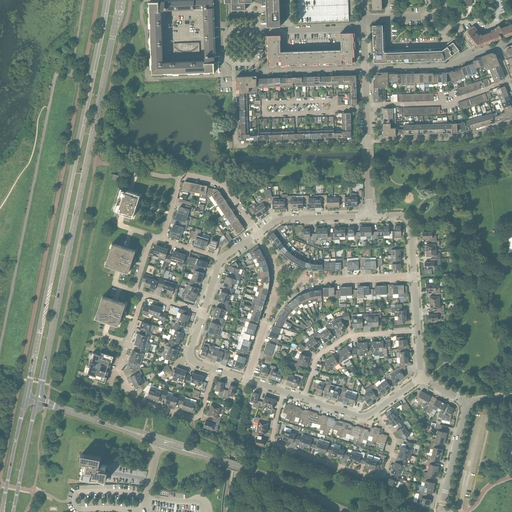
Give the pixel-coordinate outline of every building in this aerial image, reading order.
[(158,0),(159,2),(149,2),(149,3),(150,3),(152,74),(214,72),(214,73),(215,73),(214,63),(217,63),(217,56),(216,56),(215,34),(213,0),(176,0),(175,0),(165,0),(158,0)] [(252,0),(224,0),(225,4),(232,3),(232,10),(246,10),(246,2),(253,2),(252,0)] [(266,0),(267,27),(280,26),(279,0),(266,0)] [(371,0),(372,10),(382,10),(382,4),(381,0),(371,0)] [(511,22),(511,23),(511,25),(501,28),(499,26),(492,32),(488,32),(487,32),(488,34),(482,36),(480,34),(473,27),(472,27),(467,31),(466,35),(473,44),(474,43),(477,48),(485,45),(486,46),(489,44),(493,42),(499,39),(499,38),(504,34),(506,37),(507,38),(509,36),(511,34),(511,22)] [(397,62),(405,62),(412,62),(420,62),(428,61),(436,61),(445,61),(452,56),(459,50),(457,47),(458,47),(453,40),(447,44),(441,49),(436,49),(428,49),(420,49),(412,49),(404,50),(396,50),(388,50),(386,53),(385,53),(383,51),(384,50),(386,48),(385,40),(385,33),(385,25),(373,26),(373,33),(373,41),(373,48),(374,61),(376,63),(389,63),(397,62)] [(342,64),(348,64),(355,64),(354,52),(357,51),(357,49),(356,49),(356,42),(356,37),(355,37),(355,33),(348,33),(340,34),(341,49),(281,52),(281,42),(281,35),(266,36),(266,40),(265,40),(265,45),(266,45),(266,52),(265,52),(265,55),(268,54),(268,67),(281,66),(281,67),(285,67),(290,67),(297,66),(297,67),(302,67),(302,66),(309,66),(314,66),(321,66),(326,66),(326,65),(333,65),(333,66),(338,65),(342,65),(342,64)] [(489,69),(500,65),(496,56),(495,54),(494,54),(492,53),(491,53),(481,57),(485,67),(486,70),(487,70),(489,69)] [(481,69),(485,67),(481,57),(477,59),(481,69)] [(477,71),(481,69),(477,59),(472,60),(473,63),(477,71)] [(478,73),(477,71),(473,63),(469,65),(473,75),(478,73)] [(469,77),(473,75),(469,65),(465,66),(469,77)] [(491,73),(501,69),(500,65),(489,69),(491,73)] [(465,78),(469,77),(465,66),(461,68),(465,78)] [(461,80),(465,78),(461,68),(457,69),(461,80)] [(457,82),(461,80),(457,69),(453,71),(457,82)] [(492,78),(503,74),(501,69),(491,73),(492,78)] [(452,83),(457,82),(453,71),(448,73),(452,83)] [(387,87),(388,87),(388,73),(381,73),(381,75),(375,75),(375,78),(375,81),(373,81),(374,88),(385,87),(387,87)] [(494,82),(505,78),(503,74),(492,78),(494,82)] [(257,76),(253,76),(236,77),(237,93),(240,93),(245,93),(249,93),(253,92),(255,92),(257,92),(257,90),(257,79),(257,76)] [(498,94),(506,91),(505,86),(496,90),(498,94)] [(511,105),(510,100),(501,103),(499,104),(500,109),(503,108),(511,105)] [(505,112),(511,116),(511,114),(511,115),(511,113),(511,108),(511,105),(503,108),(504,108),(505,112)] [(500,114),(500,115),(502,120),(502,121),(509,119),(510,117),(511,117),(511,116),(505,112),(500,114)] [(396,135),(396,129),(396,128),(391,128),(391,123),(384,123),(383,123),(383,130),(385,132),(382,135),(383,136),(384,137),(387,134),(389,136),(396,136),(396,135)] [(188,194),(189,191),(190,183),(185,182),(184,183),(181,182),(180,190),(179,192),(188,194)] [(207,197),(208,197),(210,188),(207,188),(207,186),(202,185),(200,194),(207,195),(207,197)] [(111,211),(120,214),(133,218),(140,195),(118,188),(111,211)] [(215,201),(222,196),(218,190),(210,188),(208,197),(210,198),(212,196),(215,201)] [(321,202),(324,202),(324,195),(318,195),(318,198),(315,199),(315,208),(321,207),(321,202)] [(327,207),(333,207),(333,198),(327,198),(327,195),(324,195),(324,202),(327,202),(327,207)] [(339,202),(342,202),(342,195),(339,195),(339,198),(333,198),(333,207),(339,207),(339,202)] [(345,207),(351,207),(351,197),(345,198),(345,195),(342,195),(342,202),(345,202),(345,207)] [(215,201),(218,205),(218,206),(225,201),(222,196),(215,201)] [(285,203),(288,203),(288,196),(284,196),(285,200),(279,200),(279,209),(285,209),(285,203)] [(291,208),(297,208),(297,199),(291,199),(291,196),(288,196),(288,203),(291,203),(291,208)] [(303,203),(306,203),(306,196),(297,196),(297,199),(297,208),(303,208),(303,203)] [(309,208),(315,208),(315,199),(309,199),(309,196),(306,196),(306,203),(309,203),(309,208)] [(258,206),(263,214),(268,211),(265,206),(269,204),(266,197),(259,202),(261,205),(258,206)] [(273,209),(279,209),(279,200),(279,197),(266,197),(269,204),(273,204),(273,209)] [(225,201),(218,206),(218,205),(215,207),(216,208),(219,206),(221,210),(229,206),(225,201)] [(178,213),(187,216),(188,213),(191,213),(193,208),(186,206),(185,209),(180,207),(178,213)] [(221,210),(224,214),(225,215),(232,210),(229,206),(221,210)] [(258,217),(263,214),(258,206),(253,210),(251,207),(249,209),(253,215),(255,213),(258,217)] [(224,214),(222,216),(223,218),(225,216),(228,220),(235,215),(232,210),(225,215),(224,214)] [(181,224),(187,226),(189,221),(186,220),(187,216),(178,213),(176,219),(182,221),(181,224)] [(228,220),(230,224),(231,225),(238,220),(235,215),(228,220)] [(238,220),(231,225),(230,224),(228,226),(229,227),(232,231),(234,229),(241,224),(238,220)] [(172,231),(182,234),(183,231),(185,231),(187,226),(181,224),(180,227),(174,225),(172,231)] [(241,224),(234,229),(237,234),(245,229),(241,224)] [(273,240),(282,234),(280,231),(283,228),(283,226),(281,226),(276,230),(276,231),(270,236),(273,240)] [(392,241),(392,239),(392,231),(389,232),(389,226),(383,227),(383,236),(389,236),(389,239),(390,239),(390,241),(392,241)] [(392,231),(392,239),(401,238),(401,226),(395,226),(395,231),(392,231)] [(360,236),(366,236),(366,227),(360,227),(360,232),(357,233),(357,240),(360,240),(360,236)] [(372,239),(375,239),(375,232),(372,232),(371,227),(366,227),(366,236),(372,236),(372,239)] [(378,236),(383,236),(383,227),(377,227),(378,232),(375,232),(375,239),(378,239),(378,236)] [(322,241),(331,240),(331,233),(328,234),(327,228),(322,229),(322,238),(322,241)] [(336,237),(339,237),(339,228),(333,228),(334,233),(331,233),(331,240),(337,240),(336,237)] [(348,240),(348,237),(348,233),(345,233),(345,228),(339,228),(339,237),(345,237),(345,240),(348,240)] [(354,240),(357,240),(357,233),(354,233),(354,228),(348,228),(348,233),(348,237),(354,237),(354,240)] [(200,246),(203,237),(200,236),(201,231),(196,229),(195,232),(193,238),(196,239),(194,244),(200,246)] [(313,246),(313,241),(313,234),(310,234),(310,229),(304,229),(304,232),(301,232),(302,238),(307,238),(307,244),(313,246)] [(316,238),(322,238),(322,229),(316,229),(316,234),(313,234),(313,241),(316,241),(316,238)] [(182,234),(172,231),(170,237),(182,241),(183,239),(180,237),(182,234)] [(432,241),(437,241),(436,236),(433,236),(433,232),(422,233),(423,239),(429,239),(429,242),(432,241)] [(208,243),(210,244),(212,240),(212,238),(210,237),(210,236),(204,234),(203,237),(200,246),(206,248),(208,243)] [(283,240),(282,239),(285,237),(282,234),(273,240),(276,245),(283,240)] [(280,250),(286,245),(284,241),(286,239),(285,237),(282,239),(283,240),(276,245),(280,250)] [(218,242),(212,240),(210,244),(209,249),(215,251),(216,246),(220,248),(228,242),(226,238),(221,241),(220,240),(218,242)] [(426,251),(435,250),(435,245),(439,245),(439,241),(437,241),(432,241),(432,244),(426,245),(426,251)] [(135,260),(133,259),(136,251),(116,245),(115,249),(112,248),(107,261),(110,262),(109,266),(128,273),(131,264),(134,265),(135,260)] [(280,250),(284,255),(290,249),(289,248),(286,245),(280,250)] [(153,255),(159,257),(162,248),(156,246),(154,251),(152,250),(150,256),(152,257),(153,255)] [(289,259),(294,252),(291,249),(293,247),(291,246),(289,248),(290,249),(284,255),(289,259)] [(392,255),(401,255),(400,249),(395,250),(395,246),(388,247),(388,252),(391,252),(392,255)] [(253,260),(256,259),(255,258),(262,254),(259,248),(257,250),(255,247),(248,251),(250,255),(252,258),(253,260)] [(167,263),(169,256),(166,255),(168,250),(162,248),(159,257),(165,259),(164,262),(167,263)] [(289,259),(293,262),(298,255),(297,254),(299,252),(296,250),(294,252),(289,259)] [(433,259),(440,259),(440,254),(436,254),(435,250),(426,251),(427,257),(433,256),(433,259)] [(177,263),(180,253),(174,251),(172,257),(169,256),(167,263),(176,266),(177,263)] [(299,265),(302,257),(304,255),(300,253),(299,252),(297,254),(298,255),(293,262),(299,265)] [(185,268),(186,264),(187,261),(184,260),(186,255),(180,253),(177,263),(180,264),(179,266),(185,268)] [(258,262),(265,259),(262,254),(255,258),(256,259),(258,262)] [(392,264),(396,264),(396,261),(401,261),(401,255),(392,255),(392,261),(389,261),(389,264),(392,264)] [(299,265),(304,267),(307,259),(306,259),(302,257),(299,265)] [(194,267),(200,269),(201,266),(206,268),(208,263),(198,259),(196,264),(195,264),(194,267)] [(257,269),(260,268),(259,267),(267,265),(267,264),(265,259),(258,262),(259,266),(257,267),(257,269)] [(341,267),(344,267),(344,260),(344,259),(335,259),(336,262),(336,271),(341,271),(341,267)] [(359,267),(362,267),(362,259),(358,260),(358,262),(353,262),(353,270),(359,270),(359,267)] [(365,270),(371,270),(370,261),(365,261),(365,259),(362,259),(362,267),(365,267),(365,270)] [(376,266),(379,266),(379,259),(376,259),(376,261),(370,261),(371,270),(376,270),(376,266)] [(425,269),(435,268),(434,264),(438,264),(438,262),(441,262),(440,259),(433,259),(430,259),(431,262),(424,263),(425,269)] [(347,271),(353,270),(353,262),(347,262),(347,260),(344,260),(344,267),(347,267),(347,271)] [(240,278),(241,275),(242,275),(243,271),(241,269),(240,269),(230,266),(228,271),(235,273),(234,276),(240,278)] [(193,275),(203,278),(204,273),(199,272),(200,269),(194,267),(193,270),(195,270),(193,275)] [(144,286),(149,288),(152,279),(147,278),(148,275),(145,274),(142,282),(145,282),(144,286)] [(189,282),(195,284),(196,281),(201,283),(203,278),(193,275),(191,280),(190,279),(189,282)] [(225,281),(235,284),(236,280),(239,281),(240,278),(234,276),(233,279),(226,276),(225,281)] [(156,286),(159,287),(162,280),(159,279),(158,281),(152,279),(149,288),(155,290),(156,286)] [(161,292),(167,294),(169,285),(164,283),(165,281),(162,280),(159,287),(162,288),(161,292)] [(235,293),(236,290),(238,285),(235,284),(225,281),(223,286),(230,288),(229,291),(235,293)] [(188,290),(198,293),(199,289),(194,287),(195,284),(189,282),(188,285),(190,285),(188,290)] [(169,285),(167,294),(172,296),(173,292),(177,293),(179,285),(176,284),(175,287),(169,285)] [(435,294),(443,293),(440,293),(440,288),(436,288),(436,284),(426,285),(426,291),(433,291),(433,294),(435,294)] [(399,297),(398,294),(398,285),(392,286),(393,289),(390,289),(390,296),(390,299),(393,299),(393,298),(399,298),(399,297)] [(398,285),(398,294),(399,297),(408,297),(407,286),(404,287),(404,285),(398,285)] [(372,300),(372,297),(372,290),(369,290),(369,286),(363,287),(363,295),(367,295),(367,300),(372,300)] [(375,295),(381,295),(381,286),(375,286),(375,290),(372,290),(372,297),(375,297),(375,295)] [(387,296),(390,296),(390,289),(387,289),(386,286),(381,286),(381,295),(387,294),(387,296)] [(334,298),(338,298),(337,291),(334,291),(334,287),(329,288),(329,299),(330,299),(330,296),(334,296),(334,298)] [(341,296),(346,296),(346,287),(340,287),(340,291),(337,291),(338,298),(341,298),(341,296)] [(352,298),(355,297),(355,290),(352,290),(352,287),(346,287),(346,296),(347,296),(347,298),(352,298)] [(364,299),(363,295),(363,287),(358,287),(358,290),(355,290),(355,297),(358,297),(358,299),(364,299)] [(184,294),(185,294),(184,297),(190,299),(191,296),(196,298),(198,293),(188,290),(185,289),(184,294)] [(220,296),(230,300),(231,295),(234,296),(235,293),(229,291),(228,294),(221,292),(220,296)] [(316,301),(318,301),(317,299),(316,299),(315,291),(309,292),(312,302),(316,301)] [(257,298),(265,300),(267,295),(259,292),(258,297),(255,296),(254,298),(257,299),(257,298)] [(312,303),(312,302),(309,292),(303,294),(306,302),(308,301),(308,304),(307,304),(308,307),(310,307),(309,304),(312,303)] [(430,303),(440,302),(439,298),(443,298),(443,293),(435,294),(435,297),(429,297),(430,303)] [(308,304),(308,301),(306,302),(303,294),(297,297),(302,304),(303,306),(307,304),(308,304)] [(224,306),(230,308),(231,305),(228,304),(230,300),(220,296),(218,301),(225,303),(224,306)] [(298,307),(299,306),(302,304),(297,297),(292,300),(298,307)] [(125,313),(123,312),(125,304),(106,298),(105,302),(102,301),(97,314),(100,315),(99,319),(118,326),(121,317),(124,318),(125,313)] [(256,303),(263,306),(265,300),(257,298),(257,299),(256,303)] [(300,308),(299,306),(298,307),(292,300),(288,304),(294,310),(297,307),(299,310),(300,308)] [(254,309),(262,311),(263,306),(256,303),(253,302),(252,307),(251,309),(254,310),(254,309)] [(437,312),(442,311),(444,311),(444,306),(440,306),(440,302),(430,303),(430,309),(436,309),(437,312)] [(148,313),(154,315),(157,306),(151,304),(150,308),(144,306),(144,307),(141,314),(147,316),(148,313)] [(290,314),(291,313),(294,310),(288,304),(284,309),(290,314)] [(153,318),(159,319),(162,320),(164,313),(161,312),(162,308),(157,306),(154,315),(153,318)] [(215,312),(225,315),(226,310),(229,311),(230,308),(224,306),(223,309),(216,307),(215,312)] [(176,318),(188,321),(190,316),(186,315),(187,311),(179,308),(178,312),(176,318)] [(398,317),(406,316),(406,310),(402,311),(402,308),(395,308),(392,308),(392,313),(395,313),(395,317),(398,317)] [(293,315),(291,313),(290,314),(284,309),(280,313),(287,318),(289,316),(291,318),(292,316),(293,315)] [(429,321),(438,321),(439,321),(438,317),(442,316),(444,316),(444,312),(442,312),(442,311),(437,312),(434,312),(434,315),(428,315),(429,321)] [(219,322),(225,324),(226,321),(223,320),(225,315),(215,312),(213,317),(220,319),(219,322)] [(285,322),(285,321),(287,318),(280,313),(277,319),(285,322)] [(373,317),(374,327),(379,327),(378,319),(381,319),(381,313),(378,313),(378,314),(373,314),(373,317)] [(250,320),(255,321),(258,322),(260,317),(252,314),(250,320)] [(347,328),(342,322),(347,320),(345,314),(342,315),(343,317),(335,320),(342,331),(347,328)] [(362,321),(365,320),(365,314),(362,314),(357,315),(358,328),(363,328),(362,321)] [(369,327),(374,327),(373,317),(368,317),(368,314),(365,314),(365,320),(368,320),(369,327)] [(394,325),(397,325),(403,325),(403,322),(407,322),(406,316),(398,317),(398,320),(394,321),(394,325)] [(174,326),(181,329),(182,326),(186,327),(188,321),(176,318),(175,323),(174,326)] [(247,328),(255,331),(257,325),(254,324),(255,321),(250,320),(248,319),(247,322),(249,322),(247,328)] [(286,328),(288,325),(287,324),(288,323),(285,321),(285,322),(277,319),(275,325),(283,327),(286,328)] [(338,334),(342,331),(335,320),(331,322),(329,320),(327,322),(328,324),(332,330),(334,328),(338,334)] [(143,332),(151,334),(152,331),(149,330),(151,325),(142,322),(140,328),(144,329),(143,332)] [(210,327),(220,330),(221,325),(224,327),(225,324),(219,322),(218,324),(211,322),(210,327)] [(323,332),(329,340),(333,337),(329,331),(332,330),(328,324),(326,326),(328,329),(323,332)] [(174,336),(182,339),(184,333),(180,332),(181,329),(174,326),(173,329),(176,330),(174,336)] [(271,331),(282,335),(282,334),(279,333),(281,328),(273,326),(271,331)] [(220,339),(221,336),(223,331),(220,330),(210,327),(208,332),(215,334),(214,337),(220,339)] [(243,335),(250,338),(251,335),(254,336),(255,331),(247,328),(246,333),(244,333),(243,335)] [(271,340),(278,343),(279,340),(277,339),(279,335),(282,336),(282,335),(271,331),(269,337),(272,338),(271,340)] [(136,339),(148,343),(146,342),(147,337),(150,337),(151,334),(143,332),(142,335),(138,334),(136,339)] [(325,343),(329,340),(323,332),(319,334),(318,332),(315,333),(318,339),(321,337),(325,343)] [(310,340),(316,349),(320,346),(316,340),(318,339),(315,333),(312,335),(314,338),(310,340)] [(168,343),(176,346),(177,343),(181,344),(182,339),(174,336),(171,335),(168,343)] [(242,344),(250,347),(252,342),(249,341),(250,338),(243,335),(242,338),(244,339),(242,344)] [(398,349),(404,349),(404,346),(407,346),(407,340),(404,340),(403,337),(396,338),(396,341),(399,340),(399,346),(398,346),(398,349)] [(137,349),(145,351),(148,352),(149,349),(146,348),(148,343),(136,339),(135,345),(138,346),(137,349)] [(265,348),(276,351),(277,351),(278,346),(277,346),(278,343),(271,340),(270,343),(267,342),(265,348)] [(311,352),(316,349),(310,340),(306,343),(311,352)] [(387,356),(387,352),(387,350),(387,346),(384,346),(383,341),(378,342),(379,356),(384,355),(384,357),(387,356)] [(368,354),(371,354),(371,347),(368,348),(367,342),(362,343),(363,353),(368,353),(368,354)] [(374,356),(379,356),(378,342),(373,342),(374,347),(371,347),(371,354),(372,353),(372,355),(374,356)] [(168,353),(177,356),(179,350),(175,349),(176,346),(168,343),(166,349),(169,350),(168,353)] [(363,356),(363,353),(362,343),(357,343),(358,348),(355,348),(355,355),(358,355),(358,356),(363,356)] [(208,350),(210,351),(212,345),(209,344),(208,348),(204,346),(200,356),(205,357),(208,350)] [(237,352),(244,354),(245,351),(248,352),(250,347),(242,344),(240,350),(238,349),(237,352)] [(211,359),(216,361),(220,348),(215,346),(212,345),(210,351),(213,352),(211,359)] [(352,355),(355,355),(355,348),(352,349),(352,348),(352,345),(349,346),(349,345),(347,346),(346,346),(342,349),(348,357),(352,355)] [(310,357),(301,355),(302,352),(304,350),(298,346),(297,349),(299,351),(295,358),(298,359),(308,362),(310,357)] [(223,355),(226,356),(227,352),(228,350),(225,349),(220,348),(216,361),(221,362),(223,355)] [(273,359),(274,356),(276,351),(265,348),(264,353),(267,354),(266,357),(273,359)] [(131,356),(140,359),(141,354),(144,354),(145,351),(137,349),(136,352),(133,351),(131,356)] [(351,362),(348,357),(342,349),(338,352),(341,356),(338,358),(342,363),(344,366),(351,362)] [(397,358),(408,357),(408,352),(404,352),(404,349),(398,349),(398,352),(396,353),(397,358)] [(105,383),(110,367),(114,357),(98,351),(97,354),(93,353),(86,373),(90,375),(89,378),(105,383)] [(164,360),(166,358),(175,361),(177,356),(168,353),(164,352),(163,356),(164,360)] [(236,361),(245,364),(246,358),(243,357),(244,354),(237,352),(236,355),(235,354),(234,360),(236,361)] [(339,365),(342,363),(338,358),(336,359),(333,355),(329,358),(335,366),(339,364),(339,365)] [(139,369),(140,365),(142,360),(140,359),(131,356),(128,366),(132,368),(132,369),(139,369)] [(399,366),(405,366),(405,363),(409,363),(408,357),(397,358),(397,363),(399,363),(399,366)] [(330,369),(335,366),(329,358),(325,361),(328,365),(325,367),(329,372),(331,370),(330,369)] [(298,367),(299,368),(300,365),(307,367),(308,362),(298,359),(297,364),(294,363),(293,366),(298,367)] [(241,370),(241,368),(243,369),(245,364),(236,361),(234,360),(231,367),(241,370)] [(270,378),(275,380),(278,372),(275,371),(276,367),(271,365),(270,368),(269,369),(268,374),(271,375),(270,378)] [(405,366),(399,366),(399,367),(397,369),(394,371),(400,380),(405,377),(401,372),(406,369),(405,366)] [(172,379),(178,381),(181,369),(176,367),(175,371),(172,370),(171,375),(173,376),(172,379)] [(267,377),(268,374),(269,369),(262,367),(260,373),(262,374),(261,375),(267,377)] [(141,378),(140,376),(142,374),(139,369),(132,369),(133,372),(132,372),(134,375),(130,377),(133,382),(141,378)] [(178,381),(186,384),(189,376),(186,375),(187,371),(181,369),(178,381)] [(396,384),(400,380),(394,371),(389,374),(389,373),(386,375),(388,377),(391,383),(394,381),(396,384)] [(281,378),(284,379),(286,373),(283,372),(283,374),(278,372),(275,380),(280,382),(281,378)] [(190,382),(196,384),(199,375),(193,373),(192,377),(189,376),(186,384),(189,385),(190,382)] [(286,383),(291,385),(294,377),(289,376),(289,374),(286,373),(284,379),(287,380),(286,383)] [(294,377),(291,385),(297,387),(298,384),(301,385),(303,379),(303,377),(295,374),(294,377)] [(199,375),(196,384),(201,385),(204,377),(199,375)] [(382,384),(386,390),(391,387),(389,384),(391,383),(388,377),(385,379),(386,380),(382,384)] [(143,391),(148,385),(146,382),(144,383),(141,378),(133,382),(136,388),(139,386),(141,389),(141,388),(143,391)] [(327,395),(332,397),(335,389),(330,387),(332,381),(329,380),(328,382),(325,391),(328,392),(327,395)] [(223,397),(225,390),(223,389),(224,383),(219,381),(216,391),(219,392),(218,396),(223,397)] [(322,390),(325,391),(328,382),(325,381),(324,385),(315,382),(313,387),(317,388),(316,392),(321,393),(322,390)] [(382,394),(386,390),(382,384),(380,381),(372,385),(377,393),(380,391),(382,394)] [(147,398),(153,399),(156,391),(150,389),(151,386),(148,385),(143,391),(145,392),(145,393),(148,394),(147,398)] [(225,390),(223,397),(228,399),(230,395),(233,396),(236,387),(230,385),(228,391),(225,390)] [(377,393),(372,385),(365,390),(367,394),(372,400),(377,397),(375,394),(377,393)] [(339,395),(342,396),(344,389),(339,387),(338,390),(335,389),(332,397),(338,399),(339,395)] [(343,401),(349,402),(351,394),(352,392),(344,389),(342,396),(344,397),(343,401)] [(160,397),(163,398),(165,391),(162,390),(161,393),(156,391),(153,399),(158,401),(160,397)] [(164,403),(170,405),(173,396),(174,394),(168,392),(165,391),(163,398),(165,399),(164,403)] [(419,401),(421,403),(426,394),(421,391),(417,400),(416,399),(415,401),(417,403),(419,401)] [(258,409),(260,401),(257,400),(259,395),(253,393),(250,402),(254,403),(253,407),(258,409)] [(355,401),(358,402),(360,396),(357,395),(357,396),(351,394),(349,402),(354,404),(355,401)] [(368,404),(372,400),(367,394),(363,397),(360,396),(358,402),(361,403),(365,400),(368,404)] [(426,411),(431,404),(428,402),(431,397),(426,394),(421,403),(424,404),(422,409),(426,411)] [(177,403),(180,404),(182,396),(179,395),(178,398),(173,396),(170,405),(175,407),(177,403)] [(181,409),(187,411),(191,399),(182,396),(180,404),(183,405),(181,409)] [(264,407),(267,408),(271,398),(265,396),(263,402),(260,401),(258,409),(263,410),(264,407)] [(271,398),(267,408),(271,409),(270,412),(272,413),(276,400),(271,398)] [(191,399),(187,411),(193,412),(195,404),(196,401),(191,399)] [(435,414),(437,411),(441,402),(436,399),(433,405),(431,404),(426,411),(429,413),(431,413),(431,412),(435,414)] [(444,415),(446,412),(443,410),(446,405),(441,402),(437,411),(439,412),(438,415),(443,418),(444,415)] [(209,410),(219,413),(220,410),(223,411),(225,406),(218,403),(217,406),(211,404),(209,410)] [(289,420),(290,420),(294,406),(291,405),(289,404),(288,406),(285,405),(283,413),(287,414),(286,418),(286,419),(285,422),(288,423),(289,420)] [(296,417),(300,419),(303,410),(300,409),(300,408),(294,406),(290,420),(294,421),(296,417)] [(449,418),(452,413),(454,409),(449,406),(446,412),(444,415),(449,418)] [(212,420),(220,423),(221,418),(218,416),(219,413),(209,410),(208,416),(213,417),(212,420)] [(304,426),(307,427),(311,412),(306,410),(305,411),(303,410),(300,419),(299,423),(305,425),(304,426)] [(312,426),(316,427),(319,416),(317,415),(317,414),(311,412),(307,427),(311,428),(312,426)] [(387,417),(390,422),(397,416),(394,412),(387,417)] [(398,426),(404,422),(402,420),(403,419),(400,414),(397,416),(390,422),(393,426),(397,424),(398,426)] [(323,434),(324,431),(328,417),(323,415),(322,417),(319,416),(316,427),(320,428),(319,429),(321,430),(320,433),(323,434)] [(257,427),(267,429),(268,423),(262,422),(263,419),(260,418),(255,417),(254,422),(258,423),(257,427)] [(330,428),(334,430),(336,421),(334,420),(334,419),(328,417),(324,431),(323,434),(322,435),(327,436),(330,428)] [(220,423),(212,420),(211,423),(206,421),(204,427),(213,430),(214,427),(218,428),(220,423)] [(336,435),(341,436),(345,423),(340,421),(339,422),(336,421),(334,430),(338,431),(336,435)] [(400,436),(407,431),(410,428),(407,424),(405,425),(404,422),(398,426),(400,429),(397,431),(400,436)] [(346,434),(351,435),(353,427),(350,426),(351,425),(345,423),(341,436),(345,438),(346,434)] [(353,441),(358,442),(362,428),(357,426),(356,428),(353,427),(351,435),(354,436),(353,441)] [(252,435),(260,436),(260,433),(266,434),(267,429),(257,427),(257,430),(253,430),(252,435)] [(376,443),(379,434),(381,429),(375,427),(375,428),(372,427),(370,432),(369,436),(373,437),(372,441),(376,443)] [(436,436),(446,438),(447,433),(441,431),(441,428),(435,427),(434,432),(437,433),(436,436)] [(368,441),(369,436),(370,432),(367,431),(368,430),(362,428),(358,442),(362,443),(363,439),(368,441)] [(282,440),(288,441),(291,433),(285,431),(282,431),(280,437),(283,438),(282,440)] [(407,431),(400,436),(403,440),(410,435),(407,431)] [(294,441),(297,442),(299,436),(296,435),(291,433),(288,441),(293,443),(294,441)] [(379,434),(376,443),(380,444),(379,448),(383,450),(388,436),(382,434),(382,435),(379,434)] [(262,448),(263,446),(264,446),(265,440),(259,439),(260,436),(252,435),(251,440),(255,441),(254,445),(256,445),(256,447),(262,448)] [(299,445),(304,447),(307,438),(302,437),(301,437),(299,436),(297,442),(299,443),(299,445)] [(431,444),(437,445),(438,442),(444,444),(446,438),(436,436),(435,439),(432,439),(431,444)] [(310,446),(313,447),(316,438),(313,437),(312,440),(307,438),(304,447),(309,448),(310,446)] [(315,450),(320,452),(324,441),(316,438),(313,447),(316,448),(315,450)] [(326,452),(329,453),(331,447),(328,446),(330,443),(324,441),(320,452),(326,454),(326,452)] [(432,453),(442,455),(443,450),(437,448),(437,445),(431,444),(430,449),(433,450),(432,453)] [(413,450),(412,450),(413,447),(406,445),(405,448),(401,446),(400,452),(411,455),(413,450)] [(331,456),(337,457),(340,449),(334,447),(331,447),(329,453),(332,454),(331,456)] [(343,457),(346,458),(348,452),(349,449),(346,448),(345,451),(340,449),(337,457),(342,459),(343,457)] [(348,461),(353,463),(356,454),(351,453),(350,453),(348,452),(346,458),(348,459),(348,461)] [(407,463),(408,460),(410,461),(411,455),(400,452),(398,457),(402,458),(401,461),(407,463)] [(427,460),(433,462),(434,459),(440,461),(442,455),(432,453),(431,456),(428,456),(427,460)] [(107,480),(108,475),(108,471),(104,471),(104,468),(107,468),(107,465),(100,464),(101,458),(81,454),(81,455),(81,463),(84,463),(84,470),(81,477),(84,478),(92,480),(92,479),(99,479),(106,482),(106,479),(107,480)] [(359,462),(362,463),(364,457),(361,456),(356,454),(353,463),(358,464),(359,462)] [(364,466),(369,468),(372,460),(367,458),(364,457),(362,463),(365,464),(364,466)] [(372,460),(369,468),(375,470),(375,468),(378,469),(380,463),(377,462),(378,461),(372,460)] [(428,470),(438,472),(439,466),(433,465),(433,462),(427,460),(426,465),(429,466),(428,470)] [(393,468),(401,470),(403,465),(406,466),(407,463),(401,461),(400,464),(395,462),(393,468)] [(394,477),(401,479),(402,476),(400,475),(401,470),(393,468),(391,473),(395,474),(394,477)] [(423,477),(429,479),(430,476),(436,477),(438,472),(428,470),(427,473),(424,472),(423,477)] [(401,479),(394,477),(393,480),(389,479),(388,484),(396,487),(398,481),(400,482),(401,479)] [(424,486),(434,489),(435,483),(429,482),(429,479),(423,477),(422,482),(425,483),(424,486)] [(419,494),(425,495),(426,493),(432,494),(434,489),(424,486),(423,490),(420,489),(419,494)] [(417,503),(420,503),(430,506),(431,500),(425,498),(425,495),(419,494),(417,503)]
